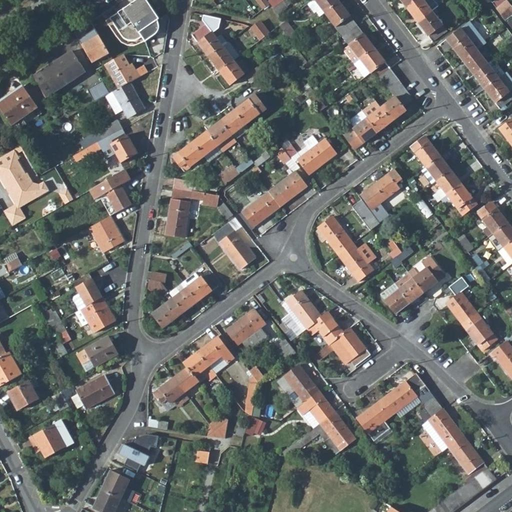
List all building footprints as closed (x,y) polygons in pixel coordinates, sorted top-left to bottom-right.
[(133,0),(110,16),(118,30),(122,34),(124,37),(128,38),(133,40),(138,39),(142,37),(145,42),(154,36),(157,29),(158,25),(158,21),(157,19),(158,18),(146,0),(133,0)] [(256,0),(263,8),(270,3),(267,0),(256,0)] [(288,6),(283,0),(282,0),(275,6),(273,7),(277,14),(288,6)] [(339,1),(337,0),(311,0),(307,3),(315,13),(316,12),(319,16),(325,12),(339,1)] [(416,0),(406,7),(417,22),(432,11),(430,8),(423,0),(416,0)] [(423,0),(430,8),(432,11),(438,5),(434,0),(423,0)] [(495,0),(492,3),(501,14),(511,7),(507,1),(505,2),(503,0),(495,0)] [(357,24),(339,1),(325,12),(343,35),(357,24)] [(511,16),(511,6),(511,7),(501,14),(506,21),(511,16)] [(432,11),(417,22),(432,41),(445,31),(441,25),(442,24),(432,11)] [(279,24),(290,38),(296,33),(286,19),(283,21),(279,24)] [(269,32),(260,20),(252,26),(261,38),(269,32)] [(360,58),(374,47),(357,24),(343,35),(350,45),(345,50),(354,62),(360,58)] [(206,25),(192,35),(208,56),(222,45),(206,25)] [(483,45),(472,32),(470,33),(466,27),(447,41),(463,61),(477,50),(483,45)] [(79,39),(92,63),(109,53),(96,30),(79,39)] [(222,34),(219,37),(234,58),(238,55),(222,34)] [(222,45),(208,56),(219,71),(233,60),(222,45)] [(483,45),(477,50),(485,60),(491,56),(483,45)] [(389,67),(374,47),(360,58),(371,73),(375,70),(379,75),(389,67)] [(84,70),(72,50),(41,69),(32,74),(44,93),(52,89),(84,70)] [(473,75),(488,64),(485,60),(477,50),(463,61),(473,75)] [(105,67),(108,71),(118,90),(130,83),(142,76),(138,71),(137,71),(135,73),(130,66),(125,55),(105,67)] [(354,62),(365,77),(371,73),(360,58),(354,62)] [(219,71),(230,85),(244,74),(233,60),(219,71)] [(498,78),(488,64),(473,75),(484,89),(498,78)] [(262,72),(256,65),(244,74),(250,82),(262,72)] [(394,74),(389,67),(379,75),(384,82),(394,74)] [(498,78),(509,92),(511,89),(511,83),(504,73),(498,78)] [(399,80),(394,74),(384,82),(389,88),(399,80)] [(484,89),(499,109),(511,99),(507,93),(509,92),(498,78),(484,89)] [(394,94),(404,86),(399,80),(389,88),(394,94)] [(107,96),(110,94),(103,81),(88,90),(95,103),(107,96)] [(302,87),(309,97),(315,92),(307,82),(302,87)] [(129,118),(145,109),(130,83),(118,90),(110,94),(107,96),(117,114),(124,110),(129,118)] [(39,107),(24,85),(0,101),(0,108),(12,125),(39,107)] [(381,106),(392,121),(406,110),(403,107),(398,100),(408,92),(404,86),(394,94),(395,96),(381,106)] [(259,91),(254,94),(234,110),(246,125),(266,109),(264,106),(268,103),(267,101),(259,91)] [(326,106),(315,92),(309,97),(320,111),(326,106)] [(403,107),(414,99),(408,92),(398,100),(403,107)] [(367,117),(378,131),(392,121),(381,106),(367,117)] [(220,121),(232,135),(246,125),(234,110),(220,121)] [(367,117),(362,110),(350,120),(355,127),(367,117)] [(364,142),(378,131),(367,117),(355,127),(353,128),(344,135),(355,149),(364,142)] [(511,118),(499,128),(510,142),(511,140),(511,118)] [(118,121),(98,132),(102,140),(123,129),(118,121)] [(218,145),(232,135),(220,121),(207,131),(218,145)] [(246,125),(232,135),(236,141),(250,131),(246,125)] [(218,145),(207,131),(193,142),(204,156),(218,145)] [(232,135),(218,145),(223,151),(236,141),(232,135)] [(312,149),(320,142),(314,135),(305,141),(312,149)] [(425,135),(411,146),(425,166),(440,155),(425,135)] [(137,153),(127,136),(111,145),(121,162),(137,153)] [(337,154),(325,139),(320,142),(312,149),(298,160),(310,174),(337,154)] [(102,149),(98,142),(85,150),(89,157),(102,149)] [(173,157),(184,171),(204,156),(193,142),(173,157)] [(285,148),(291,156),(296,152),(291,144),(285,148)] [(0,168),(13,191),(38,176),(23,145),(10,152),(0,157),(0,168)] [(208,162),(223,151),(218,145),(204,156),(208,162)] [(280,206),(307,186),(296,171),(300,168),(291,156),(285,148),(283,146),(276,151),(287,166),(281,171),(286,178),(269,191),(280,206)] [(270,156),(265,150),(252,161),(253,163),(256,166),(270,156)] [(450,169),(440,155),(425,166),(420,170),(430,184),(436,180),(450,169)] [(252,161),(249,157),(235,168),(239,173),(253,163),(252,161)] [(225,184),(239,173),(235,168),(232,164),(219,175),(225,184)] [(13,191),(20,204),(62,180),(54,167),(38,176),(13,191)] [(253,169),(236,182),(238,185),(241,183),(243,185),(256,174),(253,169)] [(362,194),(372,209),(371,210),(380,223),(386,218),(377,205),(400,188),(396,183),(402,178),(394,169),(362,194)] [(448,196),(462,185),(450,169),(436,180),(448,196)] [(95,199),(106,193),(117,212),(132,204),(121,185),(131,179),(126,170),(90,190),(95,199)] [(175,178),(174,188),(192,191),(194,181),(175,178)] [(463,215),(477,204),(462,185),(448,196),(442,200),(448,207),(453,203),(463,215)] [(174,188),(166,234),(184,237),(190,203),(216,206),(218,195),(216,193),(215,195),(192,191),(174,188)] [(269,191),(243,211),(254,226),(280,206),(269,191)] [(362,199),(352,206),(370,230),(380,223),(371,210),(362,199)] [(232,214),(223,202),(217,206),(227,218),(232,214)] [(492,202),(478,212),(493,233),(507,222),(492,202)] [(90,227),(103,252),(124,241),(110,216),(90,227)] [(213,234),(240,269),(255,258),(235,230),(241,225),(235,217),(213,234)] [(333,217),(317,229),(337,255),(353,243),(333,217)] [(511,228),(507,222),(493,233),(504,247),(511,240),(511,228)] [(504,247),(493,233),(488,237),(498,251),(504,247)] [(473,248),(465,237),(459,241),(467,252),(473,248)] [(363,244),(357,249),(353,243),(337,255),(357,282),(373,270),(367,263),(373,258),(363,244)] [(57,248),(61,255),(66,253),(62,245),(57,248)] [(397,245),(387,253),(392,259),(396,257),(402,252),(397,245)] [(511,262),(511,257),(504,247),(498,251),(509,265),(511,262)] [(413,278),(423,293),(437,282),(448,275),(432,254),(422,261),(427,268),(413,278)] [(483,263),(477,254),(471,258),(478,266),(483,263)] [(389,262),(394,268),(401,263),(396,257),(392,259),(389,262)] [(21,265),(17,258),(4,265),(7,272),(21,265)] [(7,272),(13,281),(31,272),(26,262),(21,265),(7,272)] [(475,269),(485,283),(489,280),(481,270),(486,266),(483,263),(478,266),(475,269)] [(167,272),(152,270),(150,278),(165,281),(167,272)] [(219,285),(208,270),(199,277),(187,286),(198,301),(219,285)] [(183,282),(187,286),(199,277),(195,272),(183,282)] [(407,272),(394,282),(399,289),(413,278),(407,272)] [(78,294),(85,307),(103,297),(90,273),(76,281),(72,283),(78,294)] [(413,278),(399,289),(410,303),(423,293),(413,278)] [(150,279),(149,288),(167,292),(169,291),(168,291),(161,281),(150,279)] [(183,282),(182,280),(168,291),(169,291),(173,297),(187,286),(183,282)] [(380,292),(385,299),(399,289),(394,282),(380,292)] [(173,297),(184,312),(198,301),(187,286),(173,297)] [(396,313),(410,303),(399,289),(385,299),(396,313)] [(301,290),(285,302),(305,329),(313,323),(321,317),(301,290)] [(481,310),(472,298),(468,301),(462,292),(447,303),(462,324),(477,312),(481,310)] [(81,309),(85,307),(78,294),(73,297),(72,301),(78,311),(81,309)] [(85,318),(93,332),(116,320),(103,297),(85,307),(81,309),(85,318)] [(152,313),(164,328),(184,312),(173,297),(152,313)] [(241,342),(248,351),(266,336),(260,328),(266,323),(255,308),(226,330),(237,345),(241,342)] [(81,309),(78,311),(75,312),(80,321),(85,318),(81,309)] [(61,321),(56,312),(46,317),(51,326),(61,321)] [(335,339),(343,333),(328,312),(321,317),(313,323),(328,344),(335,339)] [(462,324),(482,351),(497,339),(477,312),(462,324)] [(52,328),(56,335),(66,330),(61,321),(51,326),(52,328)] [(296,336),(290,327),(284,332),(290,340),(296,336)] [(46,331),(50,339),(56,336),(56,335),(52,328),(46,331)] [(351,360),(355,366),(370,354),(350,328),(343,333),(335,339),(351,360)] [(215,375),(239,357),(221,334),(198,352),(209,366),(215,375)] [(117,354),(107,336),(85,348),(76,353),(82,363),(91,358),(95,366),(117,354)] [(283,363),(296,353),(288,342),(286,339),(286,340),(273,349),(283,363)] [(351,360),(335,339),(328,344),(328,345),(333,351),(344,365),(351,360)] [(67,354),(66,352),(59,341),(53,344),(60,357),(67,354)] [(491,352),(511,380),(511,379),(511,349),(507,342),(506,341),(491,352)] [(312,356),(317,362),(333,351),(328,345),(312,356)] [(0,356),(0,385),(21,373),(9,352),(7,353),(0,356)] [(188,367),(195,376),(209,366),(198,352),(184,362),(188,367)] [(320,392),(300,365),(285,376),(305,403),(320,392)] [(215,375),(209,366),(195,376),(199,381),(206,376),(209,379),(215,375)] [(184,392),(199,381),(195,376),(188,367),(173,378),(184,392)] [(77,389),(78,391),(68,396),(75,408),(84,402),(87,408),(117,391),(106,372),(77,389)] [(414,374),(405,381),(410,387),(420,379),(416,373),(414,374)] [(278,381),(298,408),(305,403),(285,376),(278,381)] [(255,377),(250,382),(245,411),(251,416),(251,415),(258,382),(255,377)] [(173,378),(153,393),(166,410),(175,404),(172,401),(184,392),(173,378)] [(410,387),(414,393),(425,385),(420,379),(410,387)] [(38,398),(28,381),(8,392),(18,409),(38,398)] [(397,414),(418,397),(419,399),(429,391),(425,385),(414,393),(410,387),(405,381),(384,397),(397,414)] [(423,405),(434,397),(429,391),(419,399),(423,405)] [(59,412),(68,406),(61,392),(51,397),(59,412)] [(188,398),(184,392),(172,401),(175,404),(176,407),(188,398)] [(298,408),(307,420),(314,415),(320,423),(335,411),(320,392),(305,403),(298,408)] [(384,397),(357,418),(374,440),(390,428),(386,422),(397,414),(384,397)] [(425,407),(428,411),(438,403),(434,397),(423,405),(425,407)] [(438,403),(428,411),(432,417),(443,409),(438,403)] [(425,407),(416,413),(424,423),(428,420),(432,417),(428,411),(425,407)] [(448,448),(464,436),(443,409),(432,417),(428,420),(448,448)] [(320,423),(340,450),(355,439),(335,411),(320,423)] [(224,414),(210,425),(206,436),(215,437),(217,438),(224,439),(225,439),(228,421),(227,419),(224,414)] [(314,415),(307,420),(313,428),(315,426),(320,423),(314,415)] [(253,435),(258,420),(251,417),(248,424),(247,426),(245,432),(253,435)] [(60,419),(52,424),(65,446),(73,442),(60,419)] [(442,453),(448,448),(428,420),(424,423),(421,426),(442,453)] [(239,423),(235,434),(243,436),(245,432),(247,426),(239,423)] [(319,433),(335,454),(340,450),(320,423),(315,426),(319,433)] [(52,424),(28,438),(36,453),(42,450),(46,457),(65,446),(52,424)] [(288,458),(319,433),(315,426),(313,428),(279,455),(284,457),(288,458)] [(127,457),(123,465),(137,472),(141,463),(145,465),(149,456),(146,455),(150,446),(156,447),(157,435),(156,435),(155,435),(147,434),(132,439),(129,446),(123,444),(119,452),(127,457)] [(482,472),(487,468),(464,436),(448,448),(472,479),(475,477),(482,472)] [(197,449),(195,460),(205,463),(208,451),(197,449)] [(497,480),(501,476),(492,464),(487,468),(497,480)] [(491,484),(497,480),(487,468),(482,472),(491,484)] [(121,498),(130,478),(111,470),(102,489),(121,498)] [(491,484),(482,472),(475,477),(485,489),(491,484)] [(472,479),(470,481),(479,493),(485,489),(475,477),(472,479)] [(464,485),(473,498),(479,493),(470,481),(464,485)] [(467,502),(473,498),(464,485),(458,490),(467,502)] [(93,508),(100,511),(113,511),(121,498),(102,489),(93,508)] [(467,502),(458,490),(452,495),(461,507),(467,502)] [(452,495),(445,499),(455,511),(461,507),(452,495)] [(125,511),(130,501),(122,498),(117,511),(125,511)] [(454,511),(455,511),(445,499),(440,504),(445,511),(454,511)]
